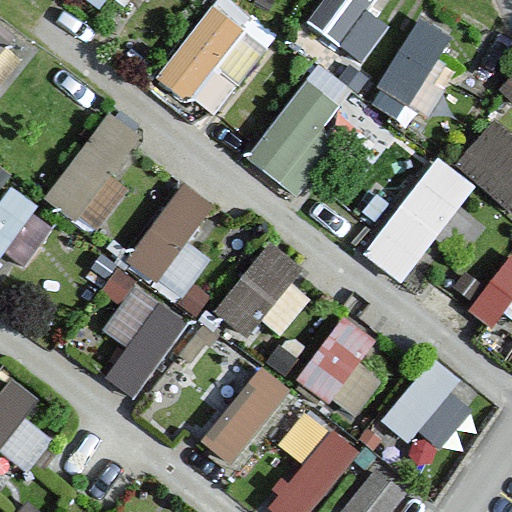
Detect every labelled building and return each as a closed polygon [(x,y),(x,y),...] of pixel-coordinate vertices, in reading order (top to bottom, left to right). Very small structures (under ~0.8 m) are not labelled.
[(217,66),(243,84),(274,40),(216,0),(213,0),(159,78),(192,101),(217,66)] [(372,8),(378,0),(321,0),(307,18),(364,62),(394,25),(372,8)] [(411,117),(453,31),(418,14),(376,99),(411,117)] [(0,59),(18,40),(0,23),(0,59)] [(319,61),(251,154),(290,183),(359,90),(319,61)] [(47,178),(91,228),(136,189),(116,167),(146,141),(121,113),(47,178)] [(511,189),(511,129),(486,118),(464,168),(511,189)] [(405,279),(480,186),(441,155),(366,249),(405,279)] [(194,243),(218,202),(179,179),(129,262),(187,296),(212,254),(194,243)] [(0,258),(42,205),(13,183),(0,200),(0,258)] [(252,333),(303,264),(270,240),(219,309),(252,333)] [(511,327),(511,252),(476,298),(511,327)] [(126,345),(107,372),(140,395),(192,322),(137,283),(104,329),(126,345)] [(362,358),(379,336),(348,312),(302,373),(357,415),(387,377),(362,358)] [(240,465),(294,384),(260,360),(205,441),(240,465)] [(437,453),(479,401),(430,361),(388,413),(437,453)] [(31,470),(55,438),(26,416),(41,396),(13,376),(0,393),(0,458),(6,451),(31,470)] [(331,424),(268,502),(280,511),(311,511),(362,449),(331,424)] [(377,466),(344,511),(345,511),(390,511),(408,488),(377,466)]
